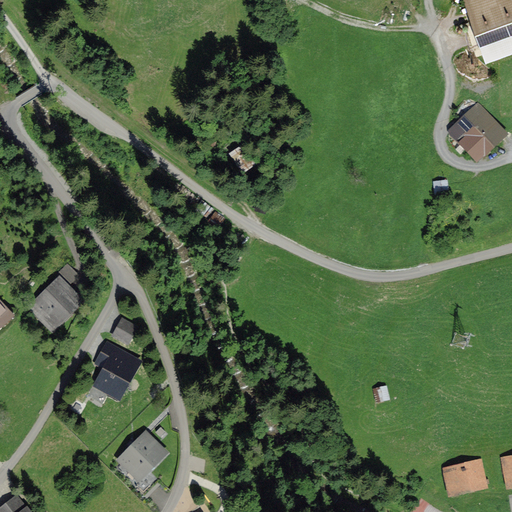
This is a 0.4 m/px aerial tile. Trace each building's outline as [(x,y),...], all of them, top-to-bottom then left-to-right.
[(404,20),(417,10),(409,0),(396,0),(392,4),(404,20)] [(511,0),(469,0),(489,53),(511,44),(511,0)] [(460,153),(466,147),(477,159),(497,140),(499,142),(507,135),(480,106),(452,133),(457,138),(451,143),(460,153)] [(243,172),(253,165),(241,147),(230,154),(243,172)] [(485,169),(465,170),(469,195),(489,192),(485,169)] [(436,193),(447,192),(446,182),(435,183),(436,193)] [(210,219),(218,225),(224,218),(216,212),(210,219)] [(53,327),(77,302),(58,283),(34,307),(53,327)] [(135,329),(122,321),(114,335),(127,343),(135,329)] [(105,368),(96,385),(116,397),(137,361),(108,344),(103,353),(106,356),(101,366),(105,368)] [(31,396),(15,375),(0,385),(0,410),(5,416),(31,396)] [(376,401),(388,399),(385,388),(374,391),(376,401)] [(122,460),(139,477),(162,453),(145,437),(122,460)] [(511,456),(502,458),(507,486),(511,485),(511,456)] [(80,461),(51,490),(70,509),(99,480),(80,461)] [(448,492),(486,483),(481,461),(450,469),(449,467),(442,468),(448,492)] [(27,511),(17,498),(5,507),(9,511),(27,511)] [(446,511),(419,499),(412,511),(446,511)]
